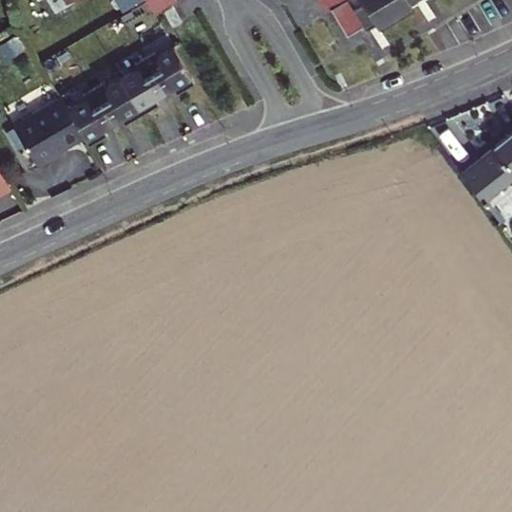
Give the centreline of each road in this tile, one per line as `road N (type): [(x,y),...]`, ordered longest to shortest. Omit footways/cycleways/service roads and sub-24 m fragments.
road 1 (residential): [(0,259),(288,137)]
road 2 (residential): [(329,125),(511,58)]
road 3 (residential): [(329,125),(277,37),(241,0)]
road 4 (residential): [(231,0),(288,137)]
